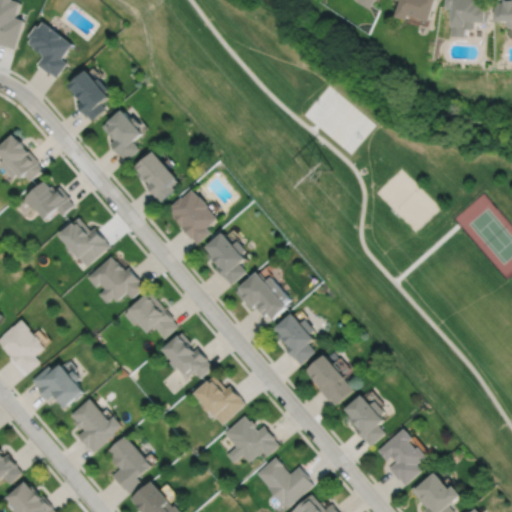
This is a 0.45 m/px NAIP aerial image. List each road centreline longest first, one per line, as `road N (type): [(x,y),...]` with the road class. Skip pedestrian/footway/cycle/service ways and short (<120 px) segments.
road 1 (residential): [(0,79),(40,111),(384,511)]
road 2 (residential): [(102,511),(0,392)]
